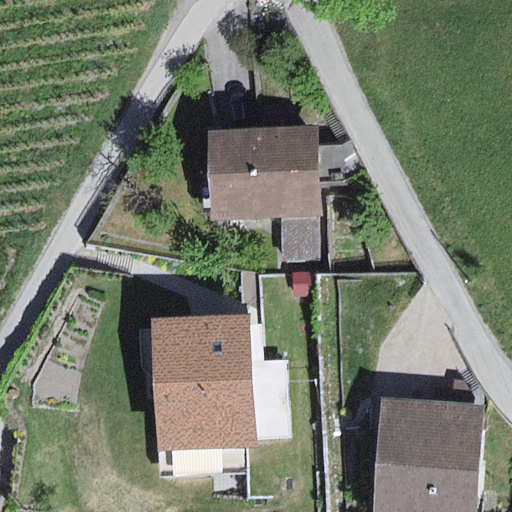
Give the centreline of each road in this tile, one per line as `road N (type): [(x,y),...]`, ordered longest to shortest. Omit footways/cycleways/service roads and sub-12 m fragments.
road 1 (unclassified): [(306,0),(511,399)]
road 2 (unclassified): [(0,352),(210,0)]
